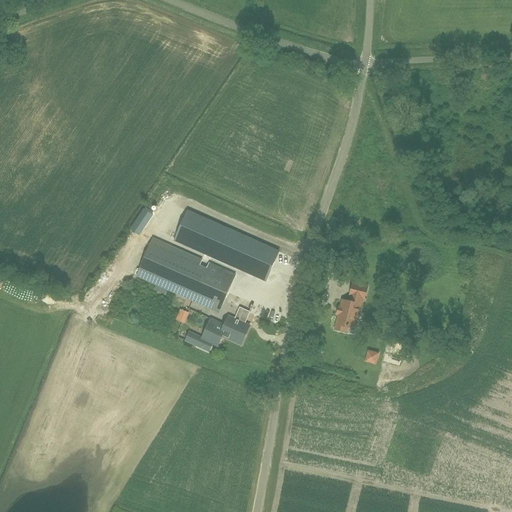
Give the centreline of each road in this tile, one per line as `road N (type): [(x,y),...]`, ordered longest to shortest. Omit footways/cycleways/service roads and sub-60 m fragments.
road 1 (unclassified): [(253,511),(297,283),(364,66)]
road 2 (unclassified): [(364,66),(168,0)]
road 3 (unclassified): [(364,66),(511,54)]
